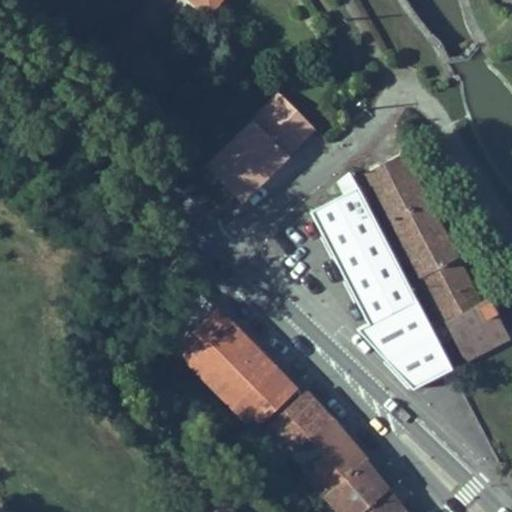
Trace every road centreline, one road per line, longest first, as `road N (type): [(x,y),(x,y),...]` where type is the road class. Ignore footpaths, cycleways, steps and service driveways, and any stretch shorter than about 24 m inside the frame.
road 1 (primary): [(221,255),(478,511)]
road 2 (primary): [(0,46),(221,255)]
road 3 (residential): [(221,255),(378,117),(397,86)]
